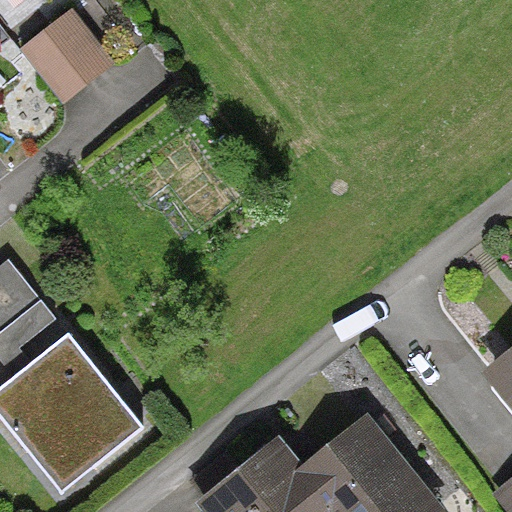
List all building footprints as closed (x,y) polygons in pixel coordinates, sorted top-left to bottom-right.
[(103,56),(69,14),(45,34),(78,76),(103,56)] [(78,76),(45,34),(22,52),(59,99),(82,81),(78,76)] [(41,300),(8,260),(0,266),(0,359),(14,377),(32,363),(19,348),(17,350),(2,331),(41,300)] [(56,319),(41,300),(2,331),(17,350),(19,348),(56,319)] [(143,428),(68,335),(32,363),(14,377),(0,389),(0,417),(28,452),(60,426),(93,468),(143,428)] [(511,358),(494,373),(511,394),(511,358)] [(435,511),(365,424),(329,454),(339,466),(312,487),(302,475),(299,477),(326,511),(435,511)] [(326,511),(299,477),(276,450),(208,504),(214,511),(326,511)] [(511,482),(499,493),(511,509),(511,482)]
